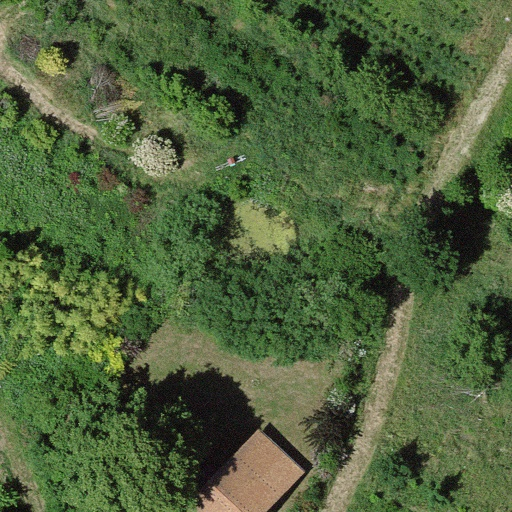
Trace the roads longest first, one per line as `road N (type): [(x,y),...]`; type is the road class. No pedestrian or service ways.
road 1 (track): [(511,52),(378,284),(343,476),(322,511)]
road 2 (track): [(162,0),(408,153),(456,148)]
road 3 (track): [(0,392),(63,511)]
